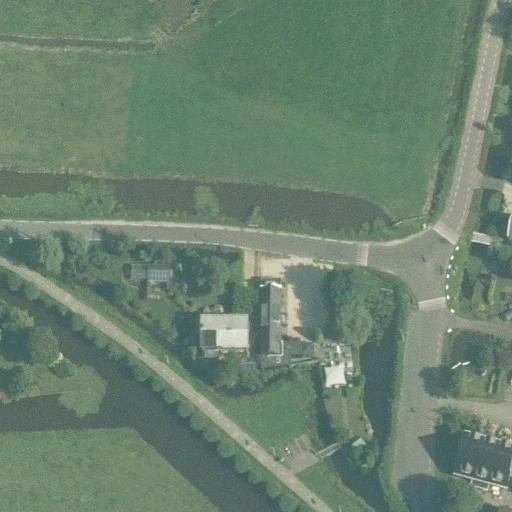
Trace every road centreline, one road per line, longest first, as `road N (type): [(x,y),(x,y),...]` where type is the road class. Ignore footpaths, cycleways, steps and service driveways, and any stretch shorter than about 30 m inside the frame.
road 1 (tertiary): [(425,265),(267,243),(0,231)]
road 2 (tertiary): [(425,265),(455,220),(501,0)]
road 3 (tertiary): [(422,511),(433,312),(425,265)]
